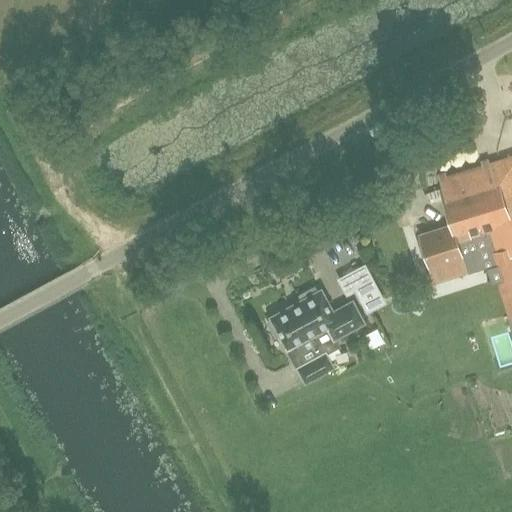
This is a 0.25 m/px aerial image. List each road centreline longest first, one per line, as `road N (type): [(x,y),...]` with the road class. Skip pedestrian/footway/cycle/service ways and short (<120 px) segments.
road 1 (unclassified): [(0,316),(511,40)]
road 2 (track): [(334,0),(76,145)]
road 3 (track): [(88,269),(228,511)]
road 4 (unknown): [(111,0),(56,94),(46,127),(50,142),(76,145)]
road 5 (track): [(76,145),(66,182),(72,198),(125,249)]
